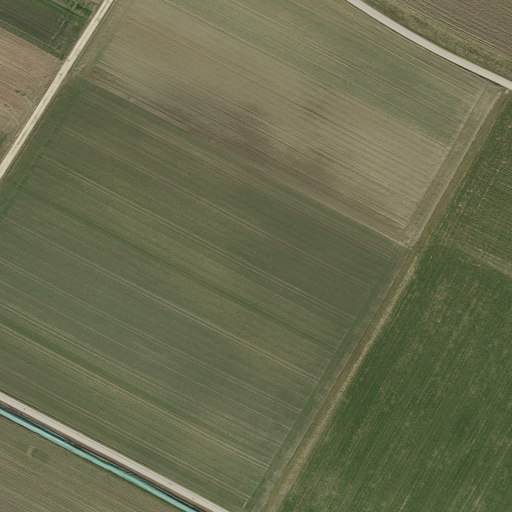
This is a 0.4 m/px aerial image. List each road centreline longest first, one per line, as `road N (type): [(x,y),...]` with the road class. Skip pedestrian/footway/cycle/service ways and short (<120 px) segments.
road 1 (track): [(508,85),(266,511)]
road 2 (track): [(0,395),(225,511)]
road 3 (track): [(108,0),(0,169)]
road 4 (unclassified): [(511,86),(356,0)]
